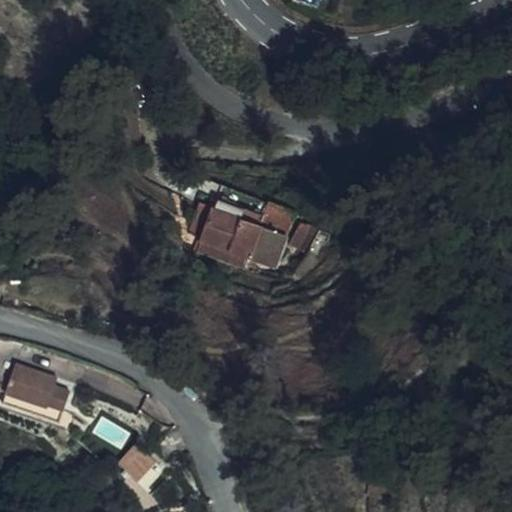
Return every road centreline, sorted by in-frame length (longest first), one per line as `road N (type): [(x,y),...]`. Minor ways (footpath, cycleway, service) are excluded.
road 1 (unclassified): [(511,84),(409,129),(331,140),(254,116),(193,79),(162,0)]
road 2 (unclassified): [(0,321),(107,357),(174,398),(205,444),(227,511)]
road 3 (tertiary): [(238,0),(281,42),(338,60),(386,56),(511,6)]
